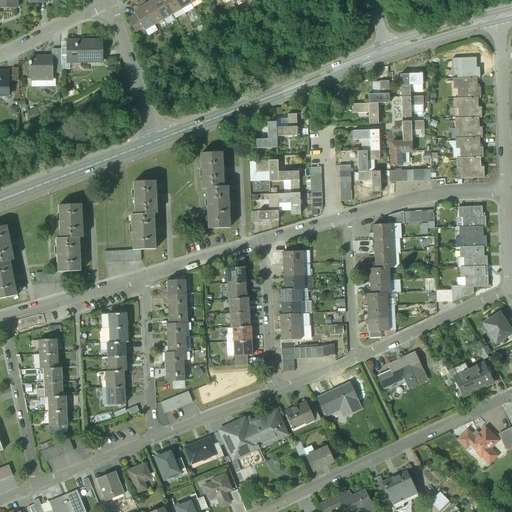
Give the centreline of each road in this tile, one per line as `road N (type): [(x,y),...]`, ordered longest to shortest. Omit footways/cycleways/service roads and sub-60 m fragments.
road 1 (residential): [(511,395),(257,511)]
road 2 (secondary): [(158,139),(389,49)]
road 3 (residential): [(504,192),(497,15)]
road 4 (residential): [(3,318),(37,485)]
road 5 (secondary): [(0,200),(158,139)]
road 6 (residential): [(359,355),(511,292)]
road 7 (residential): [(504,192),(407,199),(343,219)]
road 8 (residential): [(144,275),(155,437)]
road 9 (residential): [(264,241),(272,390)]
road 10 (residential): [(144,275),(3,318)]
road 11 (residential): [(158,139),(110,1)]
road 12 (residential): [(343,219),(359,355)]
road 13 (residential): [(37,485),(155,437)]
road 14 (residential): [(155,437),(272,390)]
road 15 (residential): [(264,241),(144,275)]
road 16 (residential): [(0,53),(110,1)]
